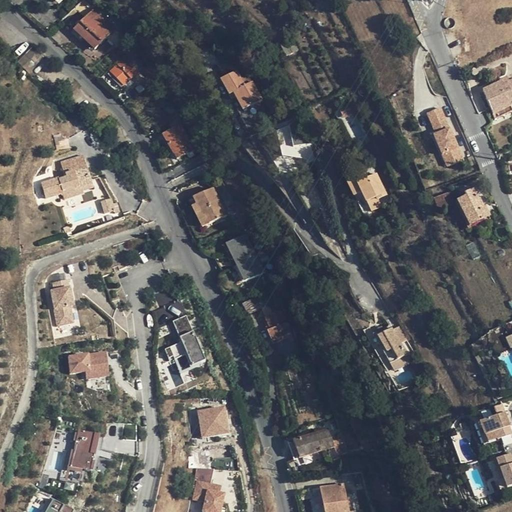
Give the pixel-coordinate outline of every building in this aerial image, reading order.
[(115,29),(84,0),(83,0),(75,8),(85,17),(74,30),(95,50),(106,38),(115,29)] [(106,38),(116,47),(117,46),(124,38),(115,29),(106,38)] [(299,50),(293,39),(280,46),(286,56),(299,50)] [(17,60),(28,72),(43,58),(32,47),(17,60)] [(125,57),(111,71),(123,85),(138,71),(125,57)] [(121,87),(123,85),(111,71),(108,73),(121,87)] [(243,111),(254,105),(262,100),(252,83),(249,85),(245,87),(242,81),(236,72),(220,81),(230,97),(234,94),(243,111)] [(148,77),(139,86),(148,97),(158,87),(148,77)] [(502,87),(500,84),(483,91),(494,120),(511,112),(511,81),(506,84),(505,86),(502,87)] [(257,109),(254,105),(243,111),(234,94),(230,97),(241,117),(257,109)] [(335,112),(339,120),(355,112),(351,103),(335,112)] [(440,107),(427,113),(436,134),(434,135),(447,166),(463,160),(440,107)] [(177,126),(172,129),(162,134),(176,159),(188,152),(186,148),(192,145),(190,141),(184,130),(181,125),(187,122),(182,112),(172,118),(175,122),(177,126)] [(303,119),(276,132),(282,157),(273,162),(279,173),(291,172),(286,157),(305,159),(308,163),(315,159),(311,144),(313,143),(309,130),(303,119)] [(189,128),(184,130),(190,141),(195,139),(189,128)] [(77,184),(95,178),(88,154),(66,160),(70,176),(64,177),(63,175),(45,180),(49,195),(66,190),(68,196),(79,193),(79,190),(77,184)] [(496,168),(500,176),(510,172),(511,171),(508,163),(496,168)] [(346,180),(354,197),(361,193),(367,204),(371,213),(382,208),(378,200),(387,196),(377,175),(368,179),(364,171),(346,180)] [(511,175),(510,172),(500,176),(507,192),(511,189),(511,175)] [(97,186),(95,178),(77,184),(79,190),(97,186)] [(193,197),(196,204),(206,226),(227,216),(213,188),(193,197)] [(480,211),(483,209),(474,191),(465,195),(467,199),(458,203),(470,227),(484,219),(480,211)] [(449,193),(433,199),(438,211),(454,204),(449,193)] [(201,228),(206,226),(196,204),(190,207),(201,228)] [(485,208),(483,209),(480,211),(484,219),(490,216),(485,208)] [(227,242),(235,259),(238,264),(245,280),(265,271),(247,233),(227,242)] [(468,250),(473,261),(480,257),(474,247),(468,250)] [(486,268),(480,257),(473,261),(478,272),(486,268)] [(53,289),(49,290),(57,326),(74,322),(71,306),(75,305),(70,279),(52,283),(53,289)] [(242,304),(247,315),(261,308),(255,297),(242,304)] [(265,318),(268,325),(270,330),(267,331),(272,341),(292,332),(282,310),(265,318)] [(187,315),(172,322),(181,341),(166,348),(170,357),(173,356),(180,372),(207,360),(187,315)] [(401,345),(393,331),(390,326),(373,335),(390,366),(407,356),(401,345)] [(399,327),(393,331),(401,345),(407,342),(399,327)] [(106,377),(104,354),(68,358),(69,374),(84,372),(85,380),(106,377)] [(225,407),(198,412),(203,436),(230,431),(225,407)] [(511,435),(503,413),(478,422),(486,444),(511,435)] [(67,467),(90,473),(100,434),(77,428),(67,467)] [(334,446),(332,442),(327,428),(287,443),(293,461),(334,446)] [(343,438),(332,442),(334,446),(337,455),(348,451),(343,438)] [(496,471),(498,470),(502,469),(505,477),(501,479),(505,489),(511,486),(511,464),(509,466),(507,461),(510,460),(509,455),(492,461),(496,471)] [(196,467),(190,499),(203,501),(201,511),(222,511),(226,493),(220,492),(221,485),(211,483),(213,470),(196,467)] [(499,491),(505,489),(501,479),(495,481),(499,491)] [(325,511),(349,511),(350,511),(344,483),(320,488),(325,511)] [(71,511),(73,508),(50,498),(43,511),(71,511)]
